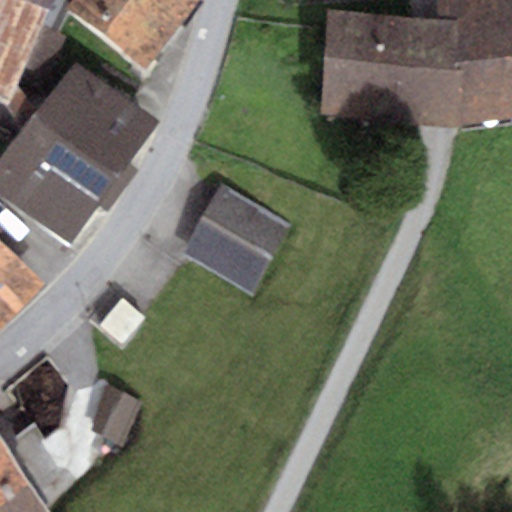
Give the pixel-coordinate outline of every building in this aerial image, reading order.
[(0,0),(0,101),(8,105),(53,0),(0,0)] [(75,0),(68,12),(147,68),(196,0),(75,0)] [(429,21),(328,12),(318,119),(437,130),(445,131),(511,117),(511,0),(436,0),(438,22),(429,21)] [(76,61),(0,157),(0,201),(62,251),(96,208),(105,215),(141,169),(133,162),(160,127),(76,61)] [(291,225),(222,188),(185,256),(254,293),(291,225)] [(0,331),(45,284),(0,246),(0,331)] [(147,320),(121,298),(98,324),(124,347),(147,320)] [(105,386),(87,431),(122,445),(140,400),(105,386)] [(0,443),(0,511),(46,511),(45,510),(79,487),(37,426),(3,448),(0,443)]
